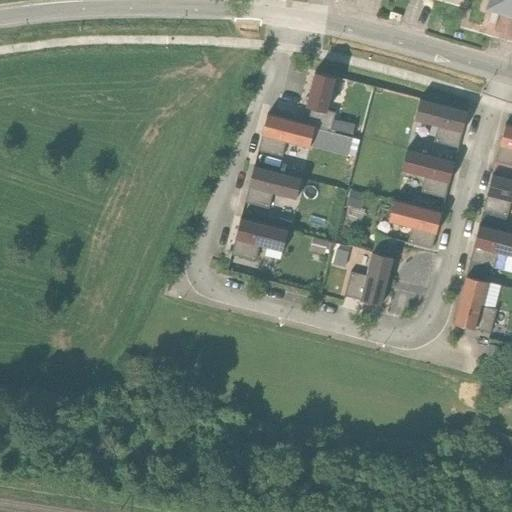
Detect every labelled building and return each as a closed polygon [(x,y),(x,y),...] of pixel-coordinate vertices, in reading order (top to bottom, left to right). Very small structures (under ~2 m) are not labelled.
[(507,43),(511,26),(511,6),(492,0),(482,36),(507,43)] [(315,156),(328,107),(308,100),(299,134),(305,136),(300,153),(310,155),(315,156)] [(433,153),(429,170),(453,177),(463,140),(414,126),(408,147),(433,153)] [(309,155),(300,153),(260,142),(251,180),(274,186),(278,171),(304,177),(304,175),(341,185),(346,167),(309,157),(309,155)] [(511,156),(501,153),(492,191),(511,196),(511,156)] [(401,178),(396,199),(420,205),(415,222),(440,229),(450,191),(401,178)] [(247,194),(237,233),(260,238),(264,223),(291,229),(296,206),(247,194)] [(511,210),(489,204),(479,242),(502,247),(506,232),(511,233),(511,210)] [(388,229),(383,251),(406,257),(402,272),(426,279),(436,242),(388,229)] [(233,247),(223,285),(248,291),(252,275),(276,282),(282,260),(233,247)] [(511,263),(475,254),(465,292),(487,298),(492,280),(511,284),(511,263)] [(367,282),(388,287),(392,270),(371,264),(367,282)] [(305,268),(302,281),(318,284),(319,282),(323,283),(325,274),(321,273),(321,271),(305,268)] [(331,279),(328,293),(337,295),(340,281),(331,279)] [(344,303),(338,326),(376,335),(388,287),(366,282),(360,307),(344,303)] [(462,306),(449,354),(485,364),(486,364),(492,340),(476,336),(483,312),(462,306)]
